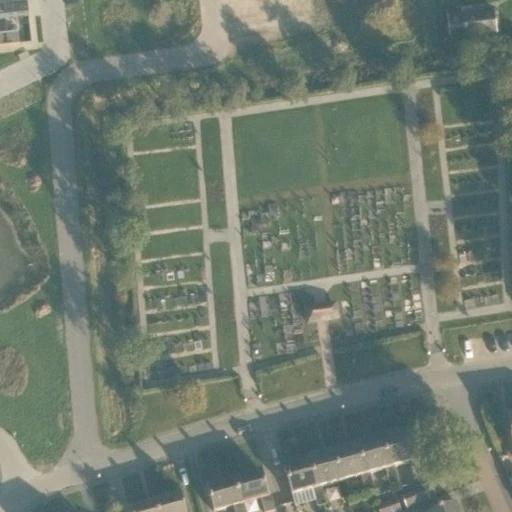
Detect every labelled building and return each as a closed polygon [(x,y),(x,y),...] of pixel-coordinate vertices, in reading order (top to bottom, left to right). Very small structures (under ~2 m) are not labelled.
[(28,19),(25,0),(1,0),(4,21),(28,19)] [(497,36),(495,10),(447,14),(449,40),(497,36)] [(17,34),(5,35),(7,48),(19,46),(17,34)] [(338,322),(336,307),(304,311),(306,326),(338,322)] [(292,364),(260,371),(261,380),(294,373),(292,364)] [(408,430),(383,437),(393,476),(418,469),(408,430)] [(383,437),(357,444),(368,483),(393,476),(383,437)] [(328,457),(305,463),(314,497),(337,491),(328,457)] [(305,463),(282,469),(291,503),(314,497),(305,463)] [(252,474),(229,480),(237,511),(246,511),(261,508),(252,474)] [(237,511),(229,480),(206,486),(213,511),(237,511)] [(412,508),(432,500),(428,489),(408,497),(412,508)] [(181,511),(178,498),(155,504),(157,511),(181,511)]
